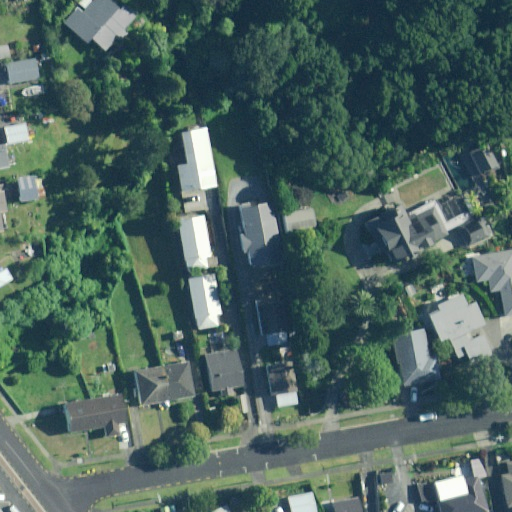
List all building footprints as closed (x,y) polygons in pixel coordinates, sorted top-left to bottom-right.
[(91,0),(87,0),(73,16),(68,11),(52,28),(73,48),(80,41),(97,57),(123,29),(91,0)] [(28,67),(0,68),(0,91),(30,90),(28,67)] [(19,132),(0,132),(0,151),(20,150),(19,132)] [(172,200),(190,197),(210,195),(205,137),(176,140),(179,174),(167,176),(172,200)] [(480,156),(465,162),(473,183),(488,178),(480,156)] [(458,159),(439,167),(453,199),(471,192),(458,159)] [(26,186),(7,189),(9,212),(29,210),(26,186)] [(452,203),(429,213),(426,207),(396,222),(391,212),(355,232),(377,271),(408,255),(433,242),(433,243),(450,235),(458,254),(481,244),(471,220),(462,224),(452,203)] [(265,206),(226,212),(236,277),(275,271),(265,206)] [(307,213),(272,217),(275,241),(309,237),(307,213)] [(178,227),(178,229),(169,230),(173,279),(199,276),(198,265),(201,265),(198,225),(178,227)] [(38,256),(38,245),(25,246),(26,257),(38,256)] [(509,259),(462,263),(465,289),(478,288),(479,299),(491,298),(494,326),(511,323),(511,278),(511,279),(509,259)] [(191,283),(179,286),(183,337),(210,335),(209,323),(214,322),(211,291),(204,291),(203,284),(191,283)] [(471,342),(468,334),(476,331),(466,309),(455,308),(450,301),(417,320),(429,348),(436,345),(437,345),(445,365),(456,361),(459,367),(481,357),(474,341),(471,342)] [(280,306),(248,307),(250,354),(282,352),(280,306)] [(416,334),(381,338),(388,391),(423,386),(416,334)] [(229,357),(195,362),(199,399),(234,395),(229,357)] [(290,365),(257,370),(263,414),(296,409),(290,365)] [(179,369),(123,379),(129,413),(185,403),(179,369)] [(245,396),(234,397),(237,413),(247,411),(245,396)] [(58,440),(91,434),(92,446),(112,445),(111,431),(117,430),(114,403),(53,411),(58,440)] [(493,511),(511,511),(511,465),(495,469),(497,482),(489,483),(493,511)] [(477,476),(419,485),(421,498),(438,495),(441,511),(467,511),(481,510),(479,497),(481,497),(477,476)] [(383,477),(367,480),(368,490),(384,488),(383,477)] [(409,511),(404,484),(380,489),(383,507),(378,508),(378,511),(409,511)] [(314,511),(311,492),(286,497),(288,511),(314,511)]
